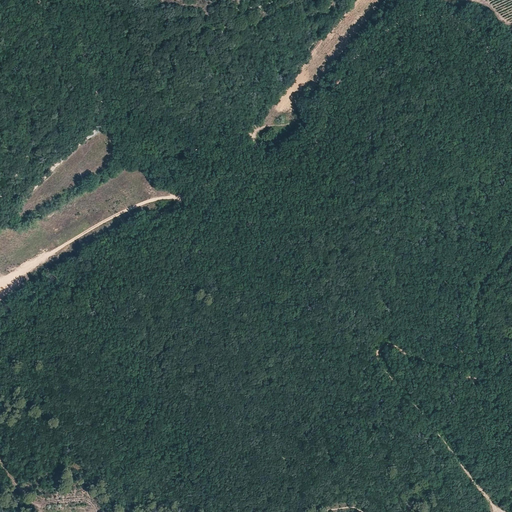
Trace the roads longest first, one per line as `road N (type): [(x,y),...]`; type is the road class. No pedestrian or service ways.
road 1 (track): [(511,88),(473,32),(424,11),(358,53),(306,152),(283,166),(145,202),(56,248),(0,291)]
road 2 (unclassified): [(0,215),(100,125)]
road 3 (track): [(100,125),(97,84),(68,0)]
